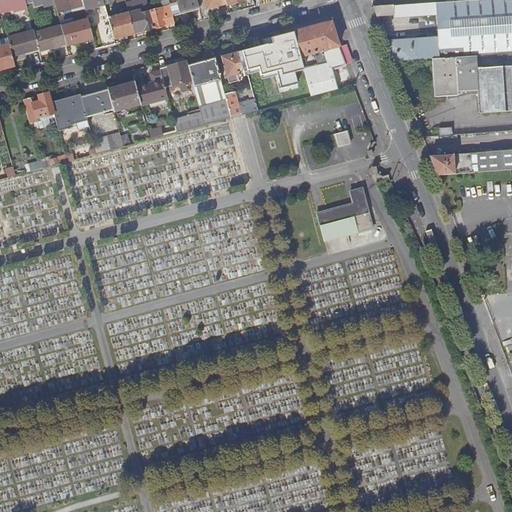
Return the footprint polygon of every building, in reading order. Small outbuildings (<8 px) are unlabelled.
[(19,0),(0,0),(0,10),(1,13),(13,10),(14,12),(22,10),(19,0)] [(54,0),(55,4),(60,23),(87,16),(86,11),(82,0),(54,0)] [(103,0),(82,0),(86,11),(105,6),(103,0)] [(114,40),(135,34),(128,4),(126,0),(122,0),(126,14),(108,19),(114,40)] [(135,34),(154,29),(150,12),(146,0),(144,0),(128,4),(135,34)] [(175,23),(173,15),(168,0),(161,2),(163,9),(150,12),(154,29),(175,23)] [(168,0),(173,15),(188,10),(199,8),(196,0),(168,0)] [(205,0),(208,10),(226,5),(225,0),(205,0)] [(455,59),(511,54),(511,0),(493,0),(448,3),(374,9),(377,16),(394,15),(394,18),(435,15),(437,38),(386,42),(394,63),(433,60),(455,59)] [(82,46),(94,42),(89,22),(62,30),(67,48),(68,49),(82,46)] [(332,70),(345,66),(337,47),(330,22),(293,33),(300,58),(323,52),(326,63),(303,69),(310,97),(313,96),(338,89),(332,70)] [(52,49),(58,47),(59,50),(67,48),(62,30),(61,26),(35,34),(40,52),(52,49)] [(9,44),(12,56),(25,53),(31,51),(32,54),(40,52),(35,34),(34,30),(7,38),(9,44)] [(0,64),(3,64),(5,69),(15,66),(12,56),(9,44),(0,47),(0,64)] [(249,76),(242,53),(223,58),(228,79),(239,76),(240,78),(249,76)] [(511,112),(511,67),(476,70),(477,71),(456,73),(455,59),(433,60),(436,99),(458,97),(458,93),(477,92),(480,115),(511,112)] [(204,125),(231,118),(229,108),(226,96),(216,60),(189,67),(192,81),(204,125)] [(166,88),(192,81),(189,67),(187,62),(161,69),(161,71),(163,80),(166,88)] [(310,97),(303,69),(296,71),(298,79),(285,83),(288,94),(278,97),(280,105),(310,97)] [(141,105),(168,98),(166,88),(163,80),(161,71),(150,74),(152,83),(136,87),(141,105)] [(114,112),(141,105),(136,87),(135,83),(108,90),(108,91),(114,112)] [(87,117),(113,110),(108,91),(82,98),(87,117)] [(30,120),(55,114),(52,106),(49,93),(24,100),(30,120)] [(229,108),(238,106),(234,94),(226,96),(229,108)] [(71,125),(76,123),(78,131),(89,128),(87,117),(82,98),(52,106),(55,114),(59,132),(72,128),(71,125)] [(185,130),(201,126),(199,120),(183,124),(185,130)] [(152,138),(163,136),(161,128),(150,131),(152,138)] [(350,144),(347,131),(335,135),(338,147),(350,144)] [(97,154),(123,147),(120,134),(93,141),(97,154)] [(436,176),(511,169),(511,151),(492,153),(493,166),(471,168),(471,162),(453,164),(453,156),(430,158),(436,176)] [(471,168),(493,166),(492,153),(470,154),(471,162),(471,168)] [(51,161),(53,166),(70,161),(69,157),(51,161)] [(8,178),(16,176),(14,168),(6,171),(8,178)] [(373,228),(363,189),(350,192),(353,203),(332,209),(335,220),(320,224),(324,241),(359,232),(373,228)] [(317,213),(320,224),(335,220),(332,209),(317,213)]
